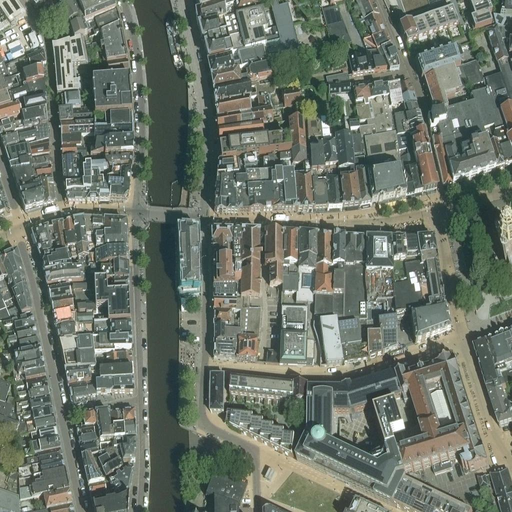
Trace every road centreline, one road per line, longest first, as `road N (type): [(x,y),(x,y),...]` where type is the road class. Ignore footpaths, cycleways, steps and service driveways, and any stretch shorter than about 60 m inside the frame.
road 1 (residential): [(463,341),(351,376),(206,368)]
road 2 (residential): [(438,213),(342,225),(201,221)]
road 3 (residential): [(180,0),(201,98),(201,221)]
road 4 (residential): [(122,0),(140,112),(135,214)]
road 5 (residential): [(33,17),(46,53),(61,213)]
road 6 (residential): [(62,413),(19,229)]
road 7 (residential): [(135,214),(140,399)]
road 8 (residential): [(206,368),(204,420),(255,454),(257,501)]
road 9 (residential): [(201,221),(206,368)]
road 10 (residential): [(438,213),(411,75)]
road 11 (residential): [(511,461),(487,427),(463,341)]
road 12 (residential): [(463,341),(438,213)]
